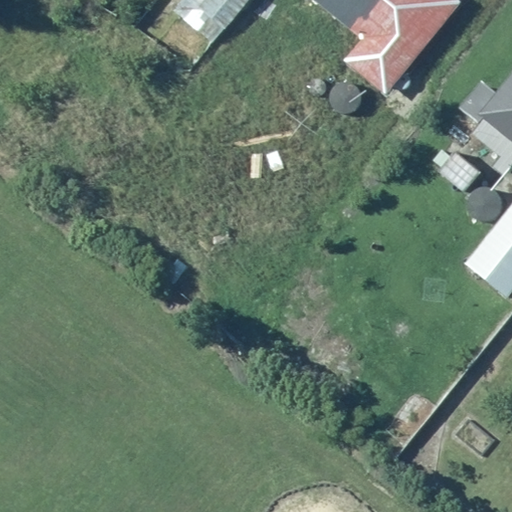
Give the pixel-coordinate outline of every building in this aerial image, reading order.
[(207,47),(246,8),(253,0),(177,0),(167,12),(207,47)] [(380,93),(454,2),(451,0),(307,0),(354,38),(337,59),(380,93)] [(246,8),(207,47),(201,53),(235,83),(276,36),(246,8)] [(511,63),(489,92),(476,81),(453,108),(470,122),(463,131),(509,168),(511,164),(511,63)] [(462,199),(480,173),(450,152),(432,177),(462,199)] [(501,299),(511,284),(511,193),(456,265),(501,299)] [(511,370),(511,349),(502,362),(511,370)]
